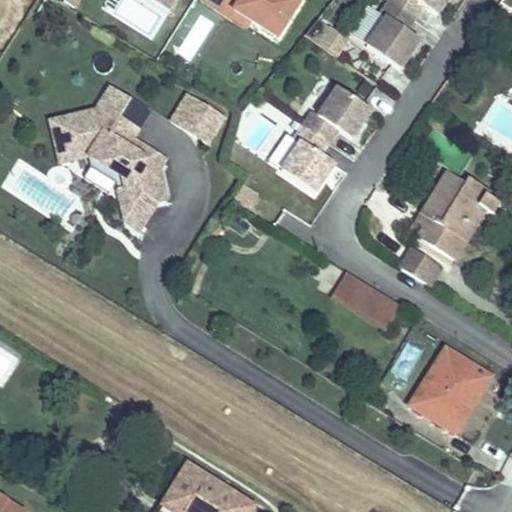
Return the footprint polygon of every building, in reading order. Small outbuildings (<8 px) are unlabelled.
[(61,0),(60,1),(74,10),(79,0),(61,0)] [(154,0),(171,10),(177,0),(154,0)] [(239,0),(200,0),(246,28),(250,22),(232,11),(239,0)] [(239,0),(232,11),(250,22),(276,39),(299,2),(296,0),(239,0)] [(436,16),(447,0),(390,0),(389,2),(414,19),(422,6),(436,16)] [(405,31),(414,19),(389,2),(380,16),(385,19),(366,48),(399,70),(419,41),(405,31)] [(336,59),(348,41),(317,20),(304,38),(336,59)] [(165,160),(132,139),(149,112),(110,89),(95,113),(93,112),(65,119),(75,161),(87,158),(121,177),(129,209),(158,202),(166,200),(159,169),(165,160)] [(304,126),(329,144),(337,132),(351,141),(371,112),(337,89),(318,117),(313,114),(304,126)] [(211,147),(225,116),(181,96),(167,127),(211,147)] [(75,161),(65,119),(50,123),(60,164),(75,161)] [(321,156),(329,144),(304,126),(295,140),(301,144),(298,147),(332,169),(334,165),(321,156)] [(121,177),(87,158),(90,169),(116,184),(122,211),(129,209),(121,177)] [(444,230),(441,236),(461,248),(484,211),(493,216),(499,205),(485,197),(489,192),(468,178),(465,184),(448,174),(422,216),(444,230)] [(149,216),(158,202),(129,209),(122,211),(125,222),(130,214),(141,211),(149,216)] [(140,232),(149,216),(141,211),(130,214),(125,222),(140,232)] [(419,222),(441,236),(444,230),(422,216),(418,222),(419,222)] [(441,236),(419,222),(411,235),(433,248),(441,236)] [(453,261),(461,248),(441,236),(433,248),(453,261)] [(404,272),(416,252),(413,250),(400,269),(404,272)] [(442,268),(416,252),(404,272),(430,288),(442,268)] [(388,330),(402,307),(346,273),(332,296),(388,330)] [(405,381),(422,348),(407,340),(390,372),(405,381)] [(475,401),(490,378),(446,350),(410,406),(447,429),(467,397),(475,401)] [(455,434),(475,401),(467,397),(447,429),(455,434)] [(250,511),(254,507),(187,466),(163,505),(158,511),(250,511)] [(21,511),(0,498),(0,511),(21,511)]
